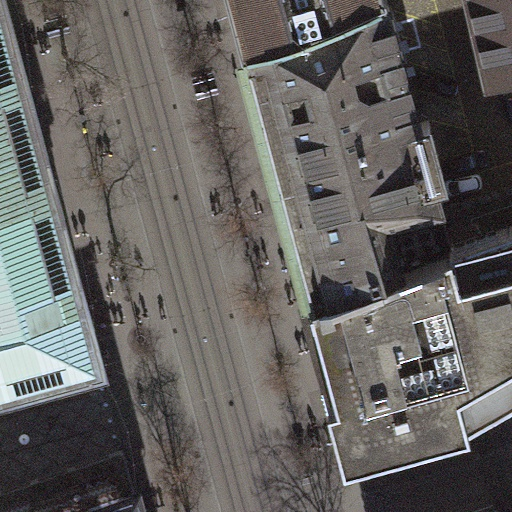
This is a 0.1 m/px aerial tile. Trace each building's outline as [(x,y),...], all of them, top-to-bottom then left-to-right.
[(0,0),(0,380),(96,355),(27,94),(3,0),(0,0)] [(228,0),(241,48),(368,0),(228,0)] [(388,0),(368,0),(241,48),(310,301),(454,247),(453,242),(435,177),(444,173),(429,118),(420,120),(388,0)] [(511,0),(473,0),(490,77),(511,71),(511,0)] [(454,247),(310,301),(331,379),(352,458),(469,427),(469,419),(511,394),(511,221),(453,242),(454,247)] [(138,511),(121,449),(0,490),(0,511),(138,511)]
